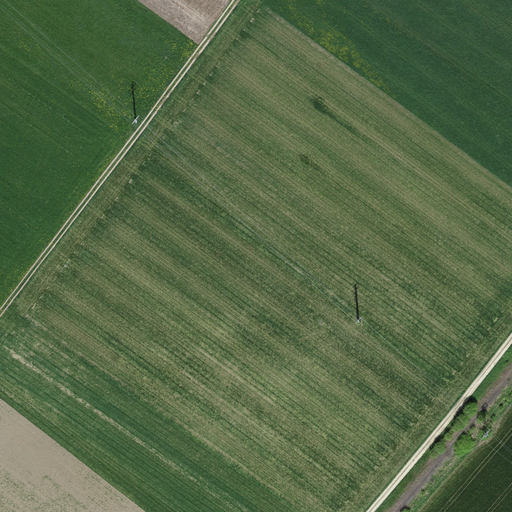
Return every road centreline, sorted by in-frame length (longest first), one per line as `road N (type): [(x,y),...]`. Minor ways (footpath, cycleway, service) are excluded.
road 1 (track): [(0,309),(236,0)]
road 2 (track): [(511,351),(379,511)]
